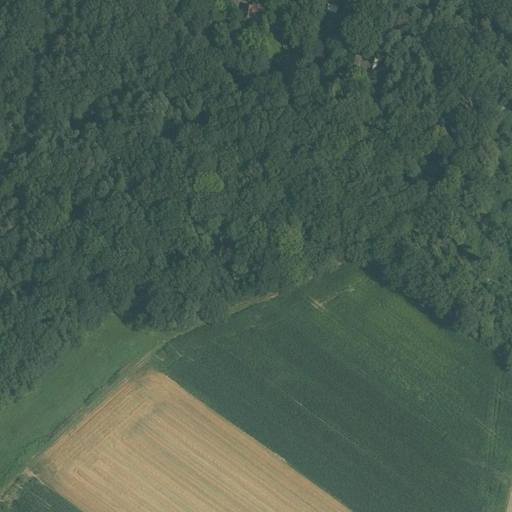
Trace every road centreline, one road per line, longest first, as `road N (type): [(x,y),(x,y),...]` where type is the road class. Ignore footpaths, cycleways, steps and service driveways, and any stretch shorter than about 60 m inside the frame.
road 1 (track): [(354,169),(357,256),(172,335)]
road 2 (unclassified): [(197,103),(289,127),(354,169)]
road 3 (unclassified): [(511,104),(354,169)]
